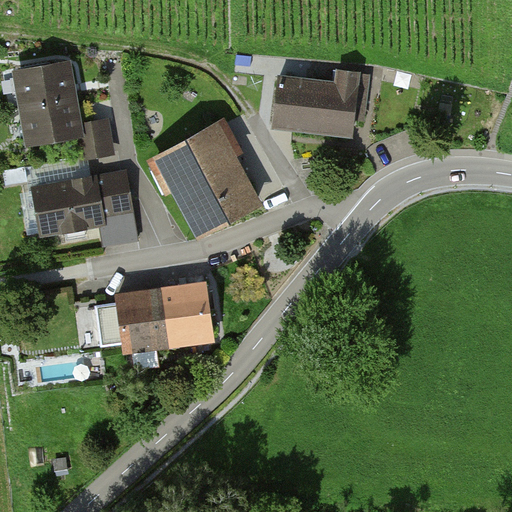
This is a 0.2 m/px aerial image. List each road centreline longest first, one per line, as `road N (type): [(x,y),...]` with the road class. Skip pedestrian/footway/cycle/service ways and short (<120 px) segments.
road 1 (tertiary): [(361,222),(231,379),(83,511)]
road 2 (track): [(0,32),(100,41),(206,65),(259,124),(310,212)]
road 3 (residential): [(361,222),(347,210),(322,207),(207,249),(94,270)]
road 4 (tertiary): [(511,175),(432,174),(380,201),(361,222)]
